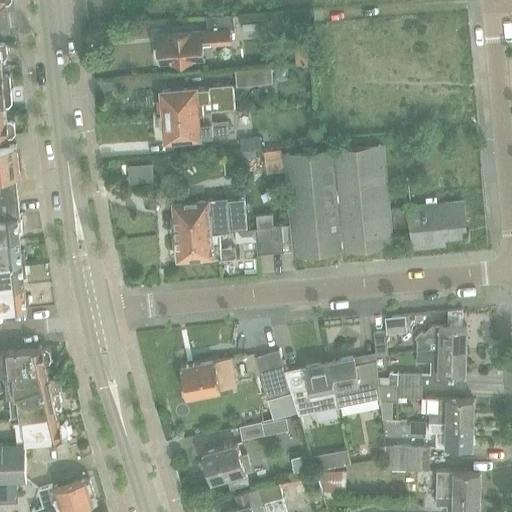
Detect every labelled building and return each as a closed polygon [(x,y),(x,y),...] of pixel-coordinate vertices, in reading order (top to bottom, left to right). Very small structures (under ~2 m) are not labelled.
[(158,34),(160,61),(160,62),(204,58),(203,44),(236,42),(233,16),(206,17),(208,30),(158,34)] [(3,74),(2,66),(0,65),(0,89),(11,88),(10,76),(6,73),(3,74)] [(235,70),(237,86),(273,83),(272,67),(235,70)] [(162,90),(164,115),(211,111),(211,112),(234,110),(232,85),(162,90)] [(12,100),(11,88),(0,89),(0,112),(6,112),(6,104),(9,103),(12,100)] [(211,111),(164,115),(166,139),(233,134),(232,128),(228,128),(228,121),(212,123),(211,112),(211,111)] [(7,120),(6,112),(0,112),(0,135),(9,135),(15,131),(14,122),(11,119),(7,120)] [(381,143),(362,145),(286,152),(293,223),(296,250),(296,251),(298,251),(298,249),(341,245),(342,247),(345,247),(345,244),(388,240),(388,242),(390,242),(389,227),(411,225),(413,246),(436,244),(435,238),(465,235),(466,240),(470,240),(469,230),(466,231),(463,201),(409,206),(409,207),(387,209),(381,143)] [(16,144),(10,145),(0,145),(0,175),(19,174),(16,144)] [(152,162),(129,164),(130,181),(154,179),(152,162)] [(20,215),(18,195),(16,174),(19,174),(0,175),(0,217),(17,216),(20,215)] [(227,198),(193,200),(174,202),(176,234),(220,231),(229,230),(227,198)] [(18,219),(17,216),(0,217),(0,240),(20,239),(19,229),(22,228),(21,219),(18,219)] [(282,224),(285,251),(296,250),(293,223),(282,224)] [(282,224),(269,225),(271,252),(285,251),(282,224)] [(271,252),(269,225),(255,226),(258,254),(271,252)] [(221,247),(220,231),(176,234),(178,257),(203,255),(204,260),(236,257),(235,245),(221,247)] [(0,263),(26,262),(24,248),(21,248),(20,239),(0,240),(0,263)] [(0,287),(24,285),(23,274),(27,274),(26,262),(0,263),(0,287)] [(0,310),(27,308),(26,304),(30,304),(29,294),(25,295),(24,285),(0,287),(0,310)] [(417,339),(417,347),(417,350),(434,348),(466,349),(467,326),(463,325),(463,309),(448,310),(448,325),(432,325),(424,332),(422,330),(414,336),(417,339)] [(404,315),(385,317),(386,331),(405,329),(404,315)] [(386,330),(374,331),(376,355),(388,354),(386,330)] [(46,346),(0,351),(0,374),(3,374),(48,370),(46,362),(49,361),(52,357),(50,349),(46,346)] [(434,348),(417,350),(417,360),(432,361),(431,373),(465,374),(466,349),(434,348)] [(279,349),(278,349),(267,352),(280,396),(292,392),(285,372),(279,349)] [(280,396),(267,352),(256,356),(263,380),(268,399),(280,396)] [(354,356),(330,361),(339,406),(348,404),(349,406),(362,403),(361,401),(355,364),(354,356)] [(186,395),(206,391),(234,386),(228,358),(231,358),(231,357),(181,366),(186,395)] [(376,360),(355,364),(361,401),(380,397),(379,385),(378,378),(376,360)] [(339,406),(330,361),(306,365),(306,367),(285,372),(292,392),(293,396),(299,413),(339,406)] [(50,378),(48,370),(3,374),(4,378),(5,378),(7,396),(59,391),(57,379),(53,377),(50,378)] [(389,378),(378,378),(379,385),(423,385),(423,373),(389,372),(389,378)] [(422,397),(423,385),(379,385),(380,397),(382,419),(391,419),(392,402),(398,402),(398,397),(422,397)] [(62,402),(59,391),(7,396),(8,399),(10,398),(12,414),(10,414),(11,419),(14,419),(58,415),(56,407),(59,406),(62,402)] [(299,413),(293,396),(285,399),(290,415),(299,413)] [(474,398),(427,397),(426,413),(430,413),(429,422),(473,422),(474,398)] [(60,423),(58,415),(14,419),(14,423),(16,423),(17,441),(66,437),(69,433),(67,424),(63,422),(60,423)] [(264,434),(262,421),(241,426),(243,438),(264,434)] [(473,422),(429,422),(429,432),(437,432),(437,446),(473,447),(473,422)] [(25,442),(0,443),(0,500),(27,499),(25,442)] [(241,454),(237,442),(203,452),(211,481),(227,476),(230,488),(249,483),(246,471),(252,469),(247,453),(241,454)] [(429,446),(405,445),(405,446),(385,446),(386,457),(429,458),(429,446)] [(304,470),(302,456),(292,458),(294,472),(304,470)] [(429,458),(386,457),(387,459),(381,459),(381,470),(405,469),(428,470),(429,458)] [(453,471),(448,471),(448,485),(437,485),(436,495),(480,495),(481,471),(453,471)] [(64,511),(97,502),(90,477),(53,488),(52,484),(38,488),(43,506),(32,509),(32,511),(64,511)] [(280,481),(247,490),(236,494),(240,507),(221,511),(266,511),(264,501),(284,495),(280,481)] [(479,511),(480,495),(436,495),(436,505),(447,505),(447,511),(479,511)]
